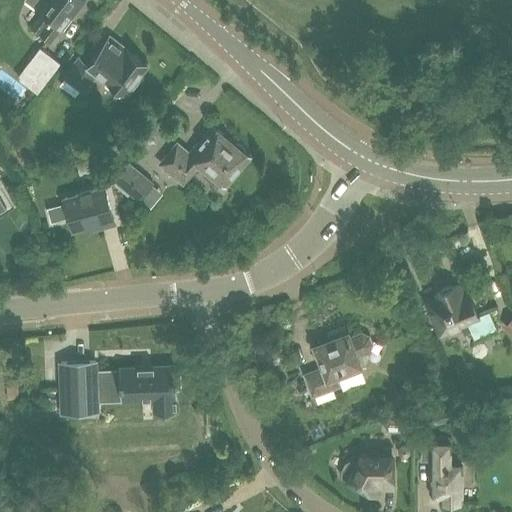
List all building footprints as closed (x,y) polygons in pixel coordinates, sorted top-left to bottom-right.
[(30,26),(48,40),(60,25),(62,27),(71,16),(69,14),(79,0),(27,0),(42,11),(30,26)] [(120,94),(123,90),(128,94),(140,79),(137,77),(147,63),(126,47),(125,48),(109,36),(88,63),(79,56),(64,76),(66,77),(62,83),(76,93),(80,88),(83,90),(98,71),(109,80),(106,83),(120,94)] [(57,62),(38,47),(16,75),(35,90),(57,62)] [(204,173),(217,185),(221,180),(227,185),(231,184),(240,174),(239,170),(251,156),(215,125),(203,140),(201,139),(188,154),(178,145),(163,162),(185,182),(199,166),(205,171),(204,173)] [(93,167),(110,162),(111,162),(107,149),(88,155),(93,167)] [(138,201),(154,182),(129,161),(113,180),(138,201)] [(104,186),(64,198),(72,229),(99,221),(101,227),(114,223),(113,217),(104,186)] [(469,295),(464,297),(458,285),(436,294),(437,296),(427,301),(441,332),(459,324),(464,336),(472,332),(473,336),(496,327),(489,311),(478,316),(469,295)] [(350,337),(345,325),(327,332),(330,339),(316,344),(324,367),(306,374),(313,394),(339,384),(335,374),(361,364),(357,354),(368,350),(371,343),(369,336),(362,333),(350,337)] [(95,360),(61,361),(62,396),(122,393),(122,397),(154,395),(155,410),(177,409),(176,389),(182,388),(181,370),(175,371),(175,366),(96,369),(95,360)] [(448,401),(421,407),(425,425),(452,419),(448,401)] [(325,433),(320,423),(309,428),(314,438),(325,433)] [(442,492),(442,499),(446,499),(446,500),(446,502),(447,503),(448,504),(449,504),(451,505),(452,505),(453,505),(455,504),(456,504),(457,503),(458,501),(458,500),(458,499),(462,499),(462,482),(473,482),(472,460),(460,460),(460,463),(450,463),(450,442),(449,442),(449,436),(421,437),(421,460),(432,460),(433,492),(442,492)] [(385,446),(384,453),(361,453),(357,460),(351,457),(345,460),(341,467),(341,475),(376,495),(380,487),(392,488),(393,454),(392,454),(392,446),(385,446)]
